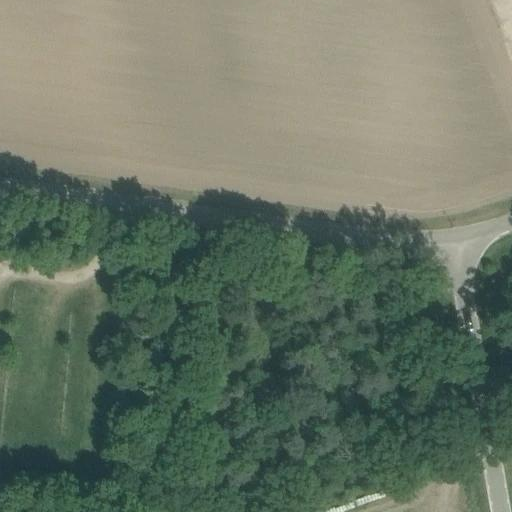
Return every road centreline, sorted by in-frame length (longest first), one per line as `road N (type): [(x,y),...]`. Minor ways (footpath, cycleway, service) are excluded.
road 1 (unclassified): [(453,234),(349,234),(0,186)]
road 2 (unclassified): [(501,511),(453,234)]
